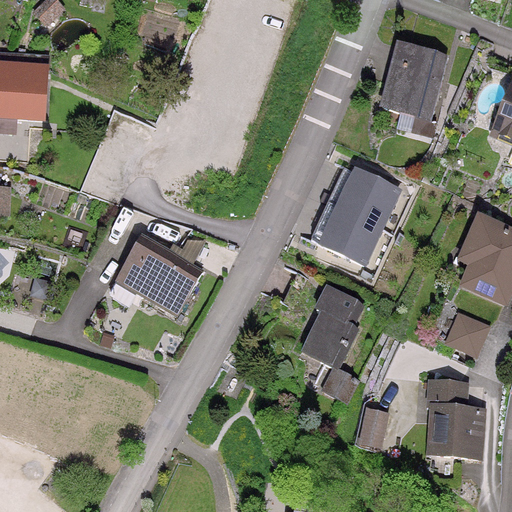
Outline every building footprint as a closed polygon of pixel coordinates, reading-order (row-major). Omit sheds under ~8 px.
[(55,0),(53,0),(36,17),(48,30),(67,11),(55,0)] [(443,59),(399,48),(384,107),(428,118),(443,59)] [(0,124),(49,126),(51,60),(0,58),(0,124)] [(511,87),(491,134),(511,143),(511,87)] [(397,193),(354,173),(320,246),(363,265),(397,193)] [(0,217),(12,218),(13,191),(0,190),(0,217)] [(511,302),(511,229),(480,215),(459,266),(471,271),(463,291),(509,310),(511,302)] [(145,241),(117,287),(179,324),(207,279),(145,241)] [(323,313),(302,352),(329,366),(360,309),(326,290),(315,309),(323,313)] [(492,329),(461,317),(449,349),(480,361),(492,329)] [(471,389),(429,387),(428,408),(434,408),(431,462),(483,465),(486,410),(470,409),(471,389)] [(391,415),(368,411),(360,448),(383,453),(391,415)]
